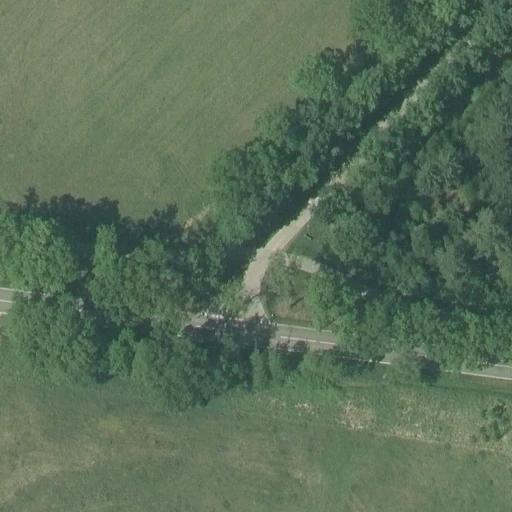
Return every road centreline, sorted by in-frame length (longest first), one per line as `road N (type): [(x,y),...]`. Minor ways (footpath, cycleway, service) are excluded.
road 1 (unclassified): [(247,275),(511,2)]
road 2 (secondary): [(251,338),(511,371)]
road 3 (secondary): [(0,304),(191,329)]
